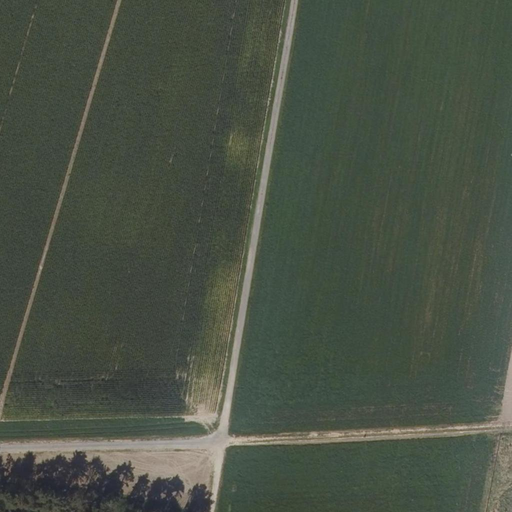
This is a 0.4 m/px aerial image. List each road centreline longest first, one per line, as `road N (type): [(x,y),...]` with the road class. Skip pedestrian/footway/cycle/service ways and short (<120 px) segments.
road 1 (track): [(295,0),(223,437)]
road 2 (track): [(511,427),(223,437)]
road 3 (track): [(223,437),(0,443)]
